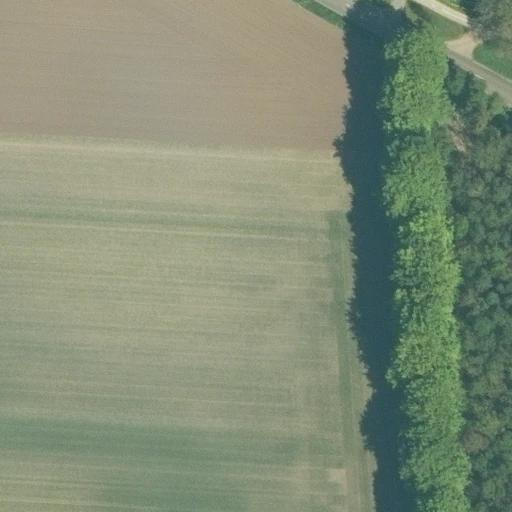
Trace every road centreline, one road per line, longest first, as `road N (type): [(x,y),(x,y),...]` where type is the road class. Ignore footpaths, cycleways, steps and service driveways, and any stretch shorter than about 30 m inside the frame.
road 1 (track): [(441,243),(464,511)]
road 2 (tertiary): [(511,93),(339,0)]
road 3 (track): [(446,59),(430,79),(441,243)]
